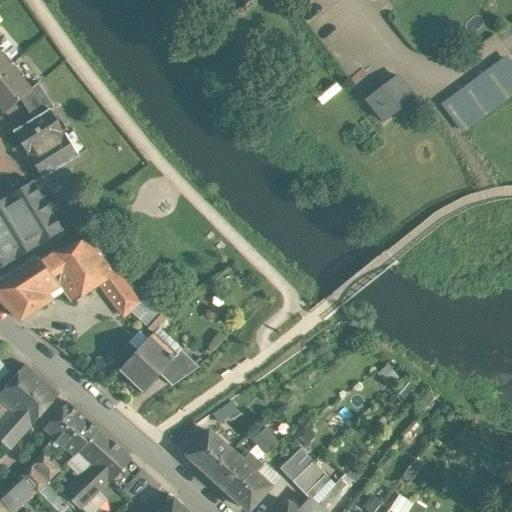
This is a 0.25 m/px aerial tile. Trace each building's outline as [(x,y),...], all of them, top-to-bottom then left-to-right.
[(216,0),(232,21),(259,0),(216,0)] [(0,71),(10,63),(0,50),(0,71)] [(511,64),(508,59),(442,105),(457,125),(511,85),(511,64)] [(10,63),(0,71),(0,108),(5,114),(22,98),(33,89),(32,88),(10,63)] [(398,77),(367,100),(385,123),(415,99),(398,77)] [(39,82),(32,88),(33,89),(22,98),(34,119),(49,109),(50,111),(55,108),(39,82)] [(49,109),(34,119),(15,130),(44,177),(78,156),(50,111),(49,109)] [(32,182),(0,201),(0,267),(61,230),(32,182)] [(54,252),(40,260),(58,285),(70,302),(99,283),(116,272),(93,238),(54,252)] [(40,260),(0,286),(0,297),(20,318),(51,298),(58,294),(54,288),(58,285),(40,260)] [(116,272),(99,283),(123,315),(140,302),(116,272)] [(150,337),(120,369),(144,391),(160,374),(175,357),(174,356),(171,354),(170,355),(150,337)] [(175,357),(160,374),(172,386),(199,367),(180,349),(174,356),(175,357)] [(0,379),(10,372),(0,359),(0,379)] [(58,394),(26,365),(0,395),(0,400),(13,411),(0,425),(0,438),(11,448),(58,394)] [(220,424),(240,413),(233,401),(213,412),(220,424)] [(99,430),(68,402),(43,428),(54,437),(43,450),(45,453),(52,459),(53,458),(64,446),(74,456),(78,452),(99,430)] [(278,443),(267,429),(253,439),(265,454),(278,443)] [(131,459),(99,430),(78,452),(92,465),(62,493),(80,509),(109,481),(111,482),(131,459)] [(232,452),(209,431),(187,455),(210,476),(232,452)] [(300,449),(279,468),(292,481),(312,462),(300,449)] [(243,462),(232,452),(210,476),(227,492),(249,468),(256,461),(254,459),(247,466),(243,462)] [(52,459),(45,453),(33,465),(48,481),(61,469),(53,458),(52,459)] [(250,454),(243,462),(247,466),(254,459),(250,454)] [(264,468),(256,461),(249,468),(257,475),(264,468)] [(312,462),(292,481),(305,495),(325,475),(312,462)] [(33,465),(8,488),(24,506),(49,482),(48,481),(33,465)] [(249,468),(227,492),(249,511),(250,511),(272,488),(257,475),(249,468)] [(0,495),(0,511),(17,511),(24,506),(8,488),(0,495)] [(329,492),(318,505),(325,511),(336,498),(329,492)] [(364,506),(373,511),(374,511),(382,499),(372,493),(364,506)] [(189,511),(173,497),(159,511),(189,511)] [(310,511),(318,505),(310,498),(298,511),(297,511),(310,511)]
